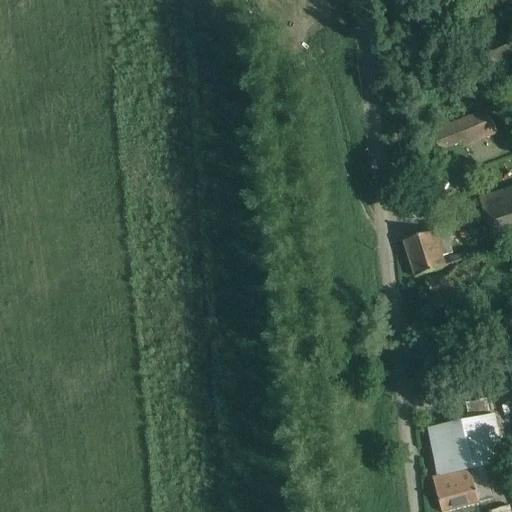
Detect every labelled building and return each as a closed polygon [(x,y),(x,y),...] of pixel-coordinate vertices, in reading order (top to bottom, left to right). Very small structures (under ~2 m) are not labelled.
[(511,50),(503,33),(448,54),(466,86),(511,66),(511,50)] [(444,128),(431,132),(440,154),(463,145),(464,149),(498,135),(488,110),(456,123),(452,115),(441,120),(444,128)] [(511,188),(479,200),(497,253),(511,247),(511,188)] [(434,234),(404,244),(416,279),(445,270),(446,275),(462,269),(490,259),(485,250),(478,252),(476,251),(449,258),(450,260),(445,262),(444,258),(453,254),(444,226),(432,229),(434,234)] [(434,234),(432,229),(403,238),(402,238),(404,244),(434,234)] [(462,269),(446,275),(427,282),(433,304),(492,285),(483,265),(462,272),(462,269)] [(446,322),(451,334),(456,333),(451,321),(446,322)] [(451,334),(446,322),(423,330),(426,342),(451,334)] [(469,422),(432,430),(442,478),(433,479),(441,511),(453,511),(493,501),(484,469),(505,465),(511,463),(511,444),(501,446),(494,415),(490,415),(486,400),(465,404),(469,422)]
